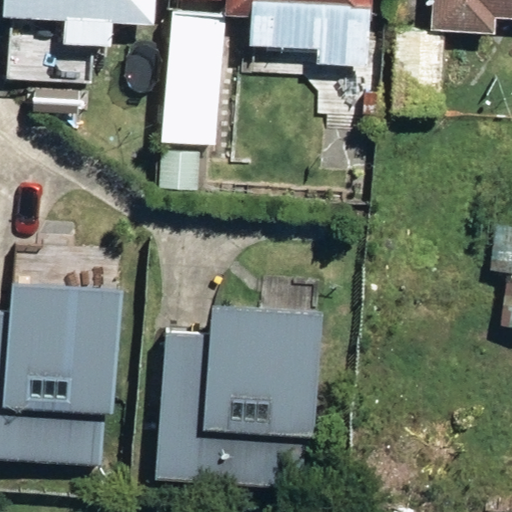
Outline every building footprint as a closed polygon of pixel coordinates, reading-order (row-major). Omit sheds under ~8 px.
[(56,41),(104,44),(105,21),(143,23),(145,0),(0,0),(0,11),(58,15),(56,41)] [(309,63),(360,65),(364,0),(220,0),(220,12),(246,14),(244,41),(311,45),(309,63)] [(511,0),(425,0),(424,25),(486,29),(487,14),(511,15),(511,0)] [(160,141),(213,145),(221,15),(169,11),(160,141)] [(386,108),(432,112),(437,29),(389,27),(386,108)] [(209,149),(162,145),(159,183),(205,187),(209,149)] [(499,279),(493,322),(511,324),(511,222),(484,219),(477,276),(499,279)] [(0,456),(99,463),(102,410),(109,410),(117,289),(11,281),(9,313),(0,312),(0,456)] [(148,473),(296,483),(299,431),(307,431),(316,308),(208,302),(205,335),(157,331),(148,473)]
